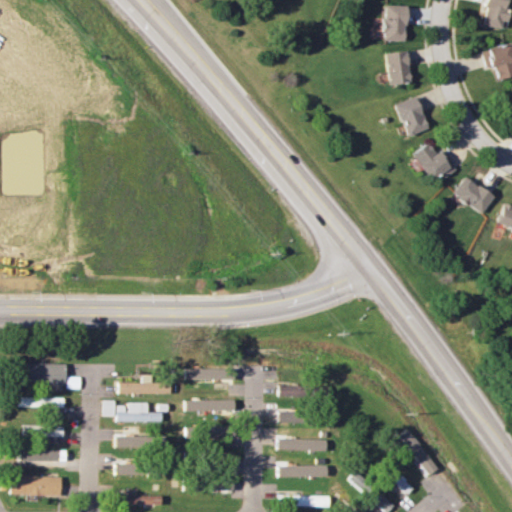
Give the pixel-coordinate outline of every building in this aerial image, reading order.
[(500,0),(477,0),(477,27),(500,27),(500,0)] [(379,41),(400,41),(400,6),(379,6),(379,41)] [(510,75),(499,41),(478,47),(489,82),(510,75)] [(380,53),(383,83),(403,81),(400,51),(380,53)] [(388,103),(401,135),(421,127),(408,95),(388,103)] [(449,167),(437,148),(430,153),(422,141),(406,152),(426,183),(449,167)] [(474,212),(486,195),(457,176),(446,194),(474,212)] [(511,232),(511,207),(497,201),(488,222),(511,232)] [(17,380),(61,381),(62,363),(17,362),(17,380)] [(180,368),(180,379),(229,378),(229,367),(180,368)] [(164,393),(165,382),(148,381),(148,374),(138,374),(138,382),(113,381),(113,392),(164,393)] [(274,395),(296,396),(297,384),(275,383),(274,395)] [(60,397),(15,396),(15,405),(60,406),(60,397)] [(229,399),(180,398),(180,410),(229,410),(229,399)] [(98,415),(110,415),(110,399),(99,399),(98,415)] [(112,420),(156,421),(156,411),(142,411),(142,401),(122,401),(122,404),(112,404),(112,420)] [(274,421),(295,422),(295,409),(275,408),(274,421)] [(60,424),(22,424),(22,437),(60,436),(60,424)] [(228,436),(228,425),(196,425),(196,437),(228,436)] [(436,468),(406,428),(398,434),(427,474),(436,468)] [(111,446),(142,447),(142,435),(111,435),(111,446)] [(322,449),(322,439),(273,437),(273,448),(322,449)] [(63,449),(13,447),(13,457),(63,459),(63,449)] [(229,451),(209,451),(209,464),(229,464),(229,451)] [(111,474),(137,473),(137,463),(111,463),(111,474)] [(322,464),(273,465),(273,476),(323,475),(322,464)] [(383,473),(405,493),(411,487),(389,467),(383,473)] [(58,475),(10,474),(9,493),(57,494),(58,475)] [(228,489),(228,476),(200,477),(200,489),(228,489)] [(366,494),(382,511),(383,511),(391,505),(374,487),(366,494)] [(157,504),(157,494),(114,494),(114,503),(157,504)] [(325,495),(274,494),(274,504),(325,505),(325,495)]
